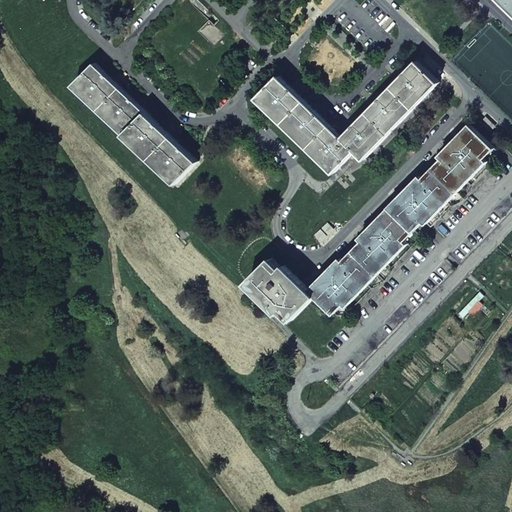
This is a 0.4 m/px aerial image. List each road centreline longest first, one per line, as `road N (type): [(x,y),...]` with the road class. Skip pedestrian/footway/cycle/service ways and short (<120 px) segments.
road 1 (residential): [(511,174),(306,379),(300,397),(308,415),(325,416),(511,219)]
road 2 (residential): [(231,107),(299,177),(277,228),(304,259),(325,252),(475,96)]
road 3 (residential): [(72,0),(76,16),(189,120),(213,126),(231,107)]
road 4 (residential): [(376,0),(475,96)]
